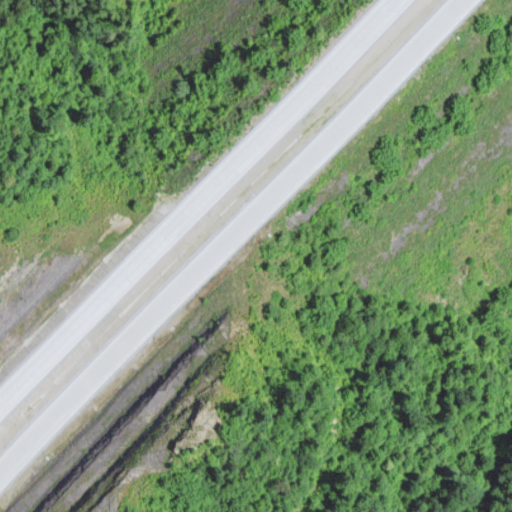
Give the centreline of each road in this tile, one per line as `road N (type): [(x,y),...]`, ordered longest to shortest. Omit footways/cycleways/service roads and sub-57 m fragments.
road 1 (trunk): [(0,477),(461,0)]
road 2 (trunk): [(399,0),(0,400)]
